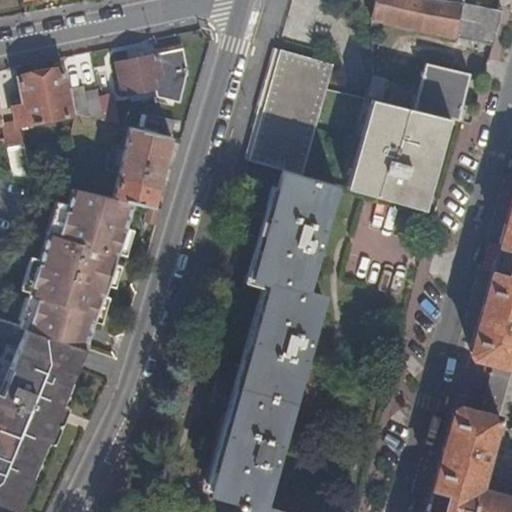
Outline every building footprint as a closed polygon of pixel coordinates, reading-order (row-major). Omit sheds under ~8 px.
[(502,11),(497,10),(458,2),(449,0),(375,0),(371,19),(418,30),(453,38),(454,37),(492,45),(502,11)] [(318,32),(328,35),(330,29),(320,26),(318,32)] [(183,48),(116,62),(122,95),(155,89),(157,97),(180,102),(187,70),(183,48)] [(249,160),(282,169),(301,175),(310,143),(319,112),(332,63),(280,48),(249,160)] [(449,118),(458,120),(469,73),(425,63),(423,72),(420,71),(419,76),(422,77),(413,110),(439,116),(449,118)] [(17,126),(19,126),(72,116),(63,68),(19,77),(24,105),(13,107),(17,126)] [(71,90),(76,115),(104,121),(98,91),(85,92),(84,88),(71,90)] [(374,100),(369,99),(345,187),(351,188),(374,100)] [(439,116),(413,110),(374,100),(351,188),(413,207),(417,192),(423,193),(427,182),(440,132),(435,131),(439,116)] [(145,130),(171,137),(175,122),(148,115),(145,130)] [(413,207),(424,210),(449,118),(439,116),(435,131),(440,132),(427,182),(423,193),(417,192),(413,207)] [(6,146),(23,143),(19,126),(17,126),(3,129),(4,138),(6,146)] [(133,201),(149,205),(154,206),(171,137),(145,130),(130,127),(112,197),(133,201)] [(7,151),(11,174),(30,178),(23,143),(6,146),(7,151)] [(305,293),(337,185),(301,175),(282,169),(276,187),(251,278),(269,283),(259,317),(223,444),(210,493),(237,500),(236,505),(244,507),(242,511),(282,511),(262,506),(297,383),(322,297),(305,293)] [(43,251),(111,273),(116,253),(118,253),(133,201),(112,197),(76,188),(60,237),(49,233),(43,251)] [(511,199),(470,350),(474,356),(511,367),(511,363),(511,360),(511,199)] [(145,222),(157,226),(162,209),(154,206),(149,205),(145,222)] [(84,347),(85,347),(102,292),(105,293),(111,273),(43,251),(29,294),(38,296),(29,328),(80,345),(84,347)] [(25,327),(19,340),(73,361),(80,345),(29,328),(25,327)] [(0,502),(13,508),(27,474),(32,476),(46,441),(49,442),(53,440),(66,408),(64,405),(61,404),(71,381),(66,379),(73,361),(19,340),(0,387),(0,502)] [(71,381),(84,347),(80,345),(73,361),(66,379),(71,381)] [(511,511),(511,497),(477,488),(495,421),(499,421),(500,417),(461,407),(454,409),(425,511),(511,511)] [(27,474),(13,508),(18,510),(32,476),(27,474)] [(0,511),(23,511),(18,510),(13,508),(0,502),(0,511)]
